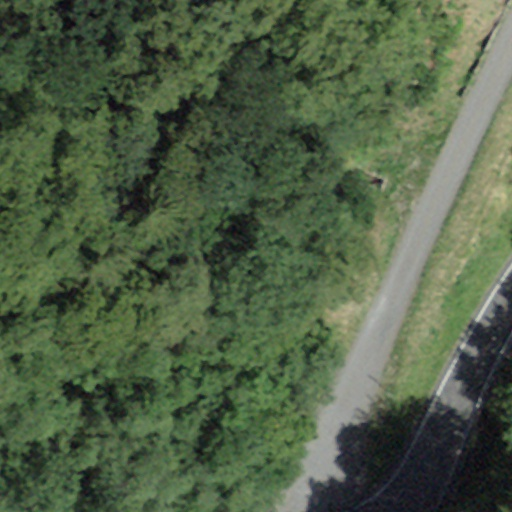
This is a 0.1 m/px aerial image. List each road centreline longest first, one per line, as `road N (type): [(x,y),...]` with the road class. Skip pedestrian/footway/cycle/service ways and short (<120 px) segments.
road 1 (unclassified): [(511,37),(317,454),(298,511)]
road 2 (unclassified): [(511,297),(402,511)]
